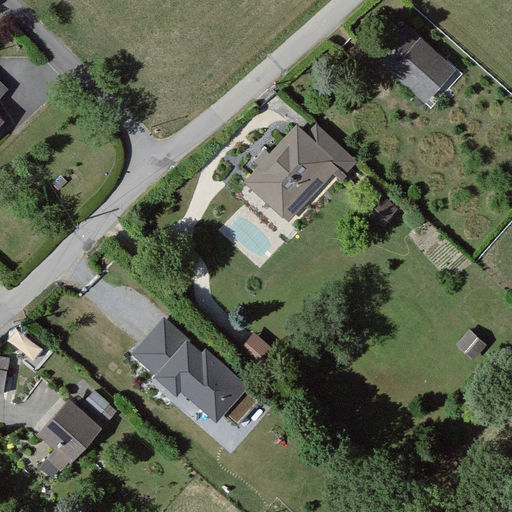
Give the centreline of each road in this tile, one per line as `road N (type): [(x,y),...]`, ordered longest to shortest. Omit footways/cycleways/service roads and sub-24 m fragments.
road 1 (residential): [(157,162),(349,0)]
road 2 (residential): [(157,162),(6,0)]
road 3 (residential): [(0,315),(157,162)]
